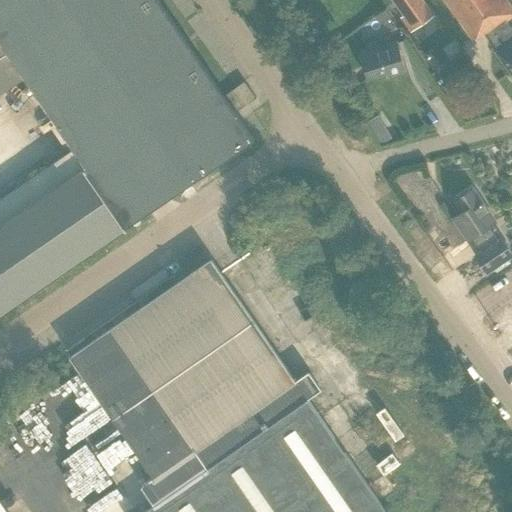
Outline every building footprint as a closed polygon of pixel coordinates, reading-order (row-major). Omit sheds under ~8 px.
[(83,167),(84,169),(124,228),(126,230),(128,229),(126,226),(177,191),(180,194),(188,184),(252,140),(253,142),(254,141),(156,0),(0,0),(0,57),(8,53),(85,165),(83,167)] [(425,5),(421,0),(399,0),(411,16),(425,5)] [(491,48),(511,76),(511,31),(506,23),(511,19),(511,11),(503,0),(441,0),(473,42),(485,33),(494,46),(491,48)] [(385,10),(375,17),(380,24),(390,17),(385,10)] [(386,73),(387,76),(405,71),(396,41),(379,46),(376,39),(365,42),(367,50),(359,52),(367,79),(386,73)] [(385,128),(376,133),(382,144),(392,138),(385,128)] [(54,164),(0,200),(0,226),(65,182),(54,164)] [(0,313),(124,228),(84,169),(65,182),(0,226),(0,313)] [(493,223),(472,189),(454,201),(462,213),(453,219),(466,240),(470,237),(479,251),(472,255),(484,274),(511,257),(499,239),(494,243),(485,228),(493,223)] [(210,260),(70,357),(154,479),(143,487),(155,504),(207,468),(231,451),(306,399),(210,260)] [(155,504),(142,511),(383,511),(306,399),(231,451),(207,468),(155,504)]
